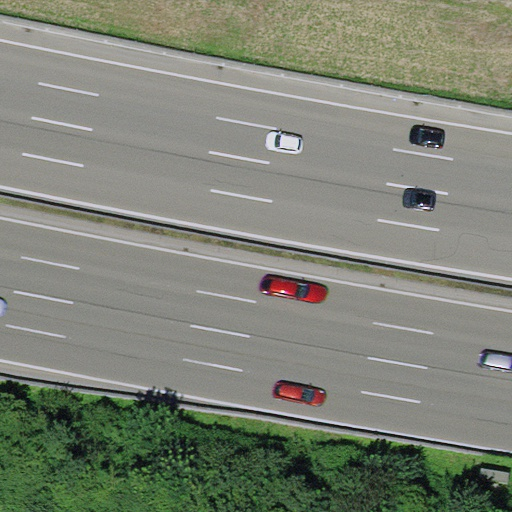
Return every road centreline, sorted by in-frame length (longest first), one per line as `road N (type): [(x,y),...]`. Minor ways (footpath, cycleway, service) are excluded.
road 1 (motorway): [(0,268),(511,363)]
road 2 (motorway): [(511,197),(0,114)]
